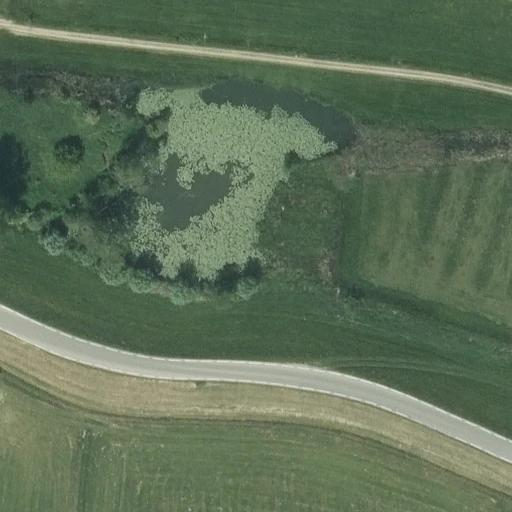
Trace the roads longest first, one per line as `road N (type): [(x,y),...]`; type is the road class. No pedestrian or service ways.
road 1 (unclassified): [(511,457),(358,390),(273,373),(141,364),(83,351),(0,317)]
road 2 (track): [(511,93),(434,76),(0,26)]
